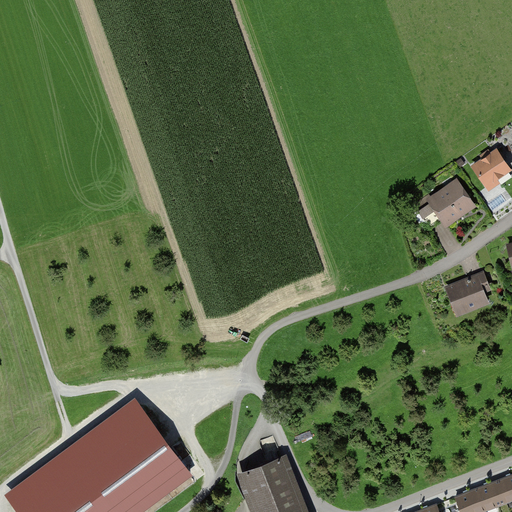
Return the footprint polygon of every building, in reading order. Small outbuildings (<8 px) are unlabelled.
[(511,161),(499,143),(472,162),(489,187),(511,170),(511,161)] [(458,176),(429,196),(448,223),(477,203),(458,176)] [(430,201),(419,209),(423,215),(435,207),(430,201)] [(478,271),(446,284),(459,314),(491,301),(478,271)] [(8,490),(24,511),(149,511),(196,477),(134,396),(8,490)] [(244,469),(260,511),(304,511),(282,454),(244,469)] [(511,475),(499,480),(507,501),(511,498),(511,475)] [(498,481),(478,489),(486,509),(507,501),(498,481)] [(477,488),(457,496),(462,511),(477,511),(486,509),(477,488)]
